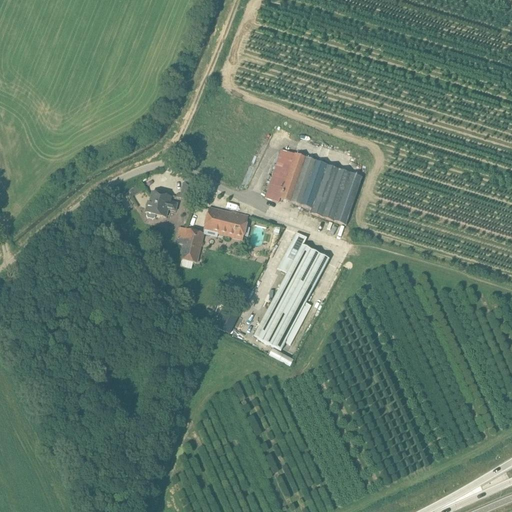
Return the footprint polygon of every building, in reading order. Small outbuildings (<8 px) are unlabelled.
[(350,174),(281,150),(275,170),(272,182),(265,199),(278,204),(280,200),(311,211),(310,214),(345,226),(361,178),(350,174)] [(183,184),(180,199),(190,201),(194,187),(183,184)] [(171,198),(152,193),(149,203),(147,203),(145,213),(147,214),(146,216),(147,219),(153,220),(155,219),(155,216),(166,219),(168,211),(175,213),(177,205),(170,203),(171,198)] [(242,241),(246,227),(248,218),(232,214),(231,215),(209,209),(202,234),(203,234),(203,235),(217,238),(217,235),(242,241)] [(203,234),(202,234),(186,230),(179,260),(196,264),(203,235),(203,234)] [(306,239),(297,234),(277,271),(286,276),(253,338),(280,352),(285,344),(291,346),(311,307),(306,304),(329,260),(302,246),(306,239)] [(226,280),(221,278),(216,289),(221,291),(226,280)] [(229,281),(225,289),(247,301),(251,293),(229,281)] [(229,334),(232,326),(219,320),(215,329),(229,334)]
